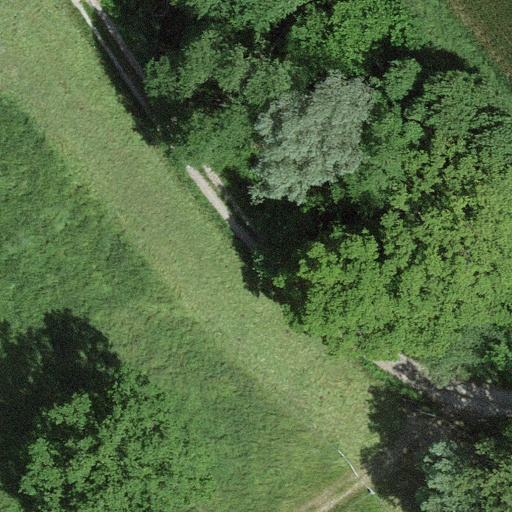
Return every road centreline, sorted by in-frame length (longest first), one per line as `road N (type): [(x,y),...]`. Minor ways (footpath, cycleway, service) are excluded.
road 1 (track): [(457,391),(388,356),(274,260),(184,147),(86,0)]
road 2 (track): [(315,511),(439,422),(457,391)]
